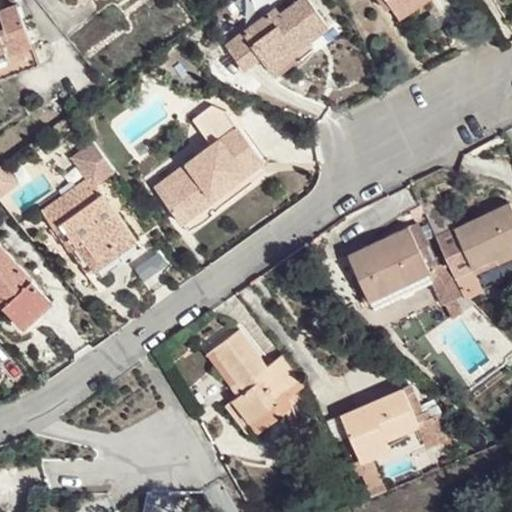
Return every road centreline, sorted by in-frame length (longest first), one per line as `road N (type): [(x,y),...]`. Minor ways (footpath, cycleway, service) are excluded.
road 1 (residential): [(0,425),(74,389),(342,186)]
road 2 (residential): [(342,186),(326,130),(495,43),(505,63)]
road 3 (residential): [(342,186),(511,103)]
